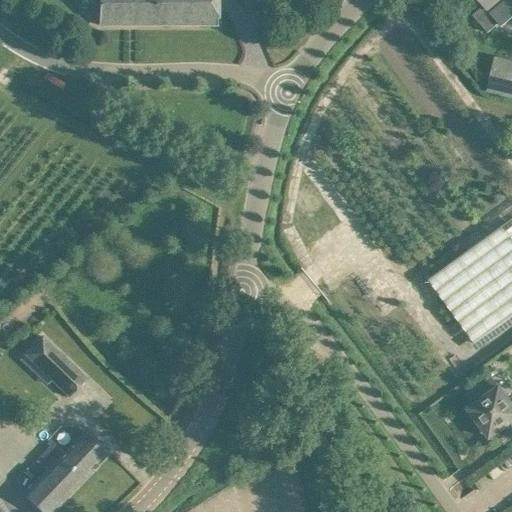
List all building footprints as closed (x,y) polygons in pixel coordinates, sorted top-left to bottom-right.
[(98,0),(98,5),(98,25),(217,25),(217,5),(216,0),(98,0)] [(511,0),(479,0),(484,6),(473,15),(488,33),(498,25),(501,28),(511,18),(511,0)] [(496,62),(492,78),(489,90),(511,95),(511,66),(510,66),(496,62)] [(475,344),(511,316),(511,219),(428,281),(475,344)] [(68,397),(87,377),(41,336),(24,354),(51,380),(64,393),(68,397)] [(475,404),(468,409),(484,432),(489,438),(496,433),(503,428),(510,438),(511,436),(511,404),(499,387),(488,396),(480,385),(468,394),(475,404)] [(23,495),(32,504),(40,511),(52,511),(107,454),(83,431),(64,452),(51,440),(47,444),(50,447),(36,461),(46,470),(23,495)]
